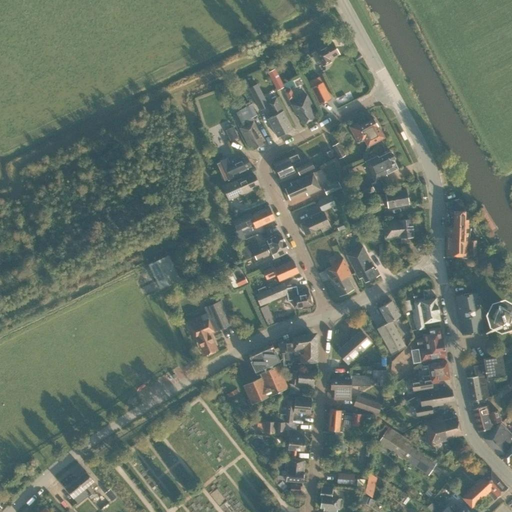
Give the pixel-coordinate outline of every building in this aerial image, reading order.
[(332,42),(311,53),(317,64),(321,62),(323,66),(330,62),(329,59),(339,54),(332,42)] [(268,72),(277,90),(284,86),(274,68),(268,72)] [(295,88),(304,83),(300,75),(290,81),(293,87),(294,87),(295,88)] [(312,87),(320,103),(330,98),(323,82),(312,87)] [(268,106),(266,103),(257,84),(249,88),(260,111),(268,106)] [(294,96),(289,86),(283,89),(288,99),(294,96)] [(311,104),(306,95),(290,103),(296,115),(298,114),(303,124),(314,118),(311,110),(308,105),(311,104)] [(266,103),(268,106),(273,116),(268,119),(277,137),(292,129),(283,111),(282,111),(275,98),(266,103)] [(231,114),(232,113),(239,110),(236,103),(228,107),(231,114)] [(246,107),(251,117),(257,114),(251,103),(245,107),(246,107)] [(247,125),(245,121),(239,110),(232,113),(238,126),(240,125),(241,127),(247,125)] [(213,111),(202,115),(206,125),(217,121),(213,111)] [(357,123),(352,125),(348,127),(357,143),(361,141),(361,142),(364,140),(367,146),(384,137),(373,118),(358,126),(357,123)] [(247,125),(241,127),(239,128),(249,148),(252,146),(253,149),(263,144),(258,135),(259,134),(253,122),(247,125)] [(226,130),(230,141),(238,137),(233,127),(226,130)] [(332,145),(339,158),(345,155),(338,142),(332,145)] [(365,162),(374,182),(386,176),(385,174),(397,169),(393,161),(394,158),(392,153),(389,152),(377,158),(377,156),(365,162)] [(300,162),(297,155),(274,165),(280,178),(294,172),(291,165),(300,162)] [(243,159),(242,157),(228,163),(229,166),(216,172),(221,182),(248,170),(247,168),(250,166),(247,158),(243,159)] [(314,167),(311,160),(296,166),(300,174),(314,167)] [(320,189),(313,173),(290,184),(291,186),(285,189),(289,199),(305,192),(307,195),(320,189)] [(251,177),(250,174),(222,186),(229,200),(256,188),(255,186),(258,184),(254,175),(251,177)] [(375,191),(370,181),(355,188),(360,198),(375,191)] [(323,188),(326,194),(341,188),(338,182),(323,188)] [(408,204),(405,190),(377,195),(378,202),(387,201),(388,207),(408,204)] [(322,211),(336,205),(331,195),(317,202),(322,211)] [(451,208),(453,211),(453,226),(447,226),(446,255),(467,256),(476,256),(476,240),(467,240),(468,219),(464,219),(465,211),(459,199),(452,201),(451,208)] [(253,223),(255,228),(274,219),(269,207),(251,215),(249,213),(243,215),(247,224),(247,225),(253,223)] [(323,212),(319,213),(304,220),(305,223),(301,225),(305,235),(321,228),(322,231),(330,228),(323,212)] [(236,230),(247,225),(247,224),(243,215),(232,220),(236,230)] [(401,237),(401,242),(409,242),(408,237),(413,237),(411,219),(383,221),(385,238),(401,237)] [(252,250),(254,255),(284,242),(281,235),(278,236),(277,234),(264,240),(265,244),(252,250)] [(328,236),(310,244),(311,248),(320,244),(323,252),(325,251),(328,258),(336,255),(328,236)] [(284,242),(254,255),(252,256),(256,264),(264,261),(263,258),(270,255),(272,259),(286,253),(285,251),(288,250),(284,242)] [(253,255),(248,245),(241,249),(245,259),(253,255)] [(362,247),(352,252),(346,255),(359,278),(362,277),(364,282),(379,274),(376,268),(374,269),(362,247)] [(148,264),(159,288),(179,279),(168,254),(148,264)] [(329,259),(327,260),(331,267),(325,270),(332,284),(333,284),(339,296),(353,289),(347,276),(350,275),(343,259),(335,263),(334,260),(335,259),(333,256),(328,258),(329,259)] [(292,260),(275,268),(273,266),(263,271),(267,279),(276,275),(279,281),(298,273),(292,260)] [(237,285),(238,286),(247,282),(244,275),(235,279),(234,277),(229,280),(232,287),(237,285)] [(296,285),(285,287),(283,283),(255,295),(260,306),(288,294),(289,298),(292,297),(294,308),(311,305),(309,293),(308,293),(308,290),(297,292),(296,285)] [(208,295),(203,286),(193,291),(198,300),(208,295)] [(422,292),(413,293),(414,300),(423,298),(422,292)] [(477,292),(455,296),(462,334),(483,330),(477,292)] [(435,298),(424,300),(413,302),(414,305),(412,305),(413,310),(411,310),(413,323),(416,330),(424,328),(423,324),(439,320),(435,298)] [(198,346),(199,347),(203,356),(218,350),(210,333),(231,324),(220,300),(205,307),(207,313),(186,322),(194,340),(196,339),(197,342),(197,343),(198,346)] [(377,328),(391,354),(405,346),(391,321),(399,316),(391,301),(379,308),(387,322),(377,328)] [(493,322),(501,325),(508,323),(511,316),(509,308),(502,305),(495,307),(491,314),(493,322)] [(424,342),(442,339),(440,328),(429,330),(430,333),(423,334),(423,339),(417,340),(418,344),(424,343),(424,342)] [(348,341),(359,353),(371,343),(360,331),(348,341)] [(279,347),(278,348),(281,359),(284,366),(291,365),(291,363),(316,360),(315,336),(313,334),(293,338),(293,343),(289,342),(288,339),(277,343),(279,347)] [(445,357),(442,339),(424,342),(424,343),(425,348),(418,350),(420,361),(445,357)] [(359,353),(348,341),(336,352),(347,364),(359,353)] [(508,351),(502,342),(496,346),(502,355),(508,351)] [(281,359),(278,348),(274,349),(272,345),(248,357),(257,374),(259,373),(261,378),(243,386),(251,404),(287,388),(278,366),(280,364),(279,361),(277,355),(279,354),(281,359)] [(505,375),(501,355),(483,359),(484,364),(473,366),(475,376),(466,378),(470,401),(488,397),(485,379),(505,375)] [(449,378),(446,362),(428,365),(430,376),(422,377),(422,380),(411,382),(412,392),(432,388),(432,383),(439,382),(439,380),(449,378)] [(314,371),(298,370),(298,372),(291,371),(290,384),(289,384),(291,394),(298,394),(299,386),(304,387),(304,385),(312,386),(314,371)] [(331,389),(334,389),(334,399),(350,399),(350,386),(370,386),(370,375),(350,375),(350,377),(335,377),(335,379),(331,379),(331,389)] [(428,391),(428,393),(419,395),(421,407),(414,408),(416,416),(432,413),(431,407),(442,405),(442,403),(453,401),(451,390),(448,390),(447,388),(428,391)] [(353,405),(378,414),(381,405),(357,396),(353,405)] [(311,399),(294,398),(294,401),(286,401),(285,415),(280,414),(279,422),(292,423),(293,412),(310,413),(311,399)] [(488,413),(486,406),(473,410),(478,431),(492,427),(491,423),(501,420),(498,410),(488,413)] [(362,414),(351,413),(351,414),(344,413),(344,410),(330,409),(328,430),(335,431),(335,436),(341,437),(342,424),(360,426),(362,414)] [(443,420),(441,415),(424,424),(430,445),(447,441),(446,439),(461,435),(456,417),(443,420)] [(264,428),(264,433),(275,434),(275,422),(265,422),(264,428)] [(285,431),(285,423),(276,422),(275,430),(285,431)] [(511,441),(510,439),(511,437),(511,435),(500,423),(483,438),(488,446),(503,462),(510,455),(511,456),(511,455),(511,441)] [(378,442),(398,456),(428,476),(436,463),(411,447),(414,444),(388,427),(378,442)] [(287,449),(303,451),(304,438),(303,438),(304,431),(289,430),(287,449)] [(277,480),(303,482),(303,471),(304,460),(288,459),(287,475),(287,476),(278,475),(277,480)] [(462,498),(468,504),(471,507),(487,493),(494,500),(507,487),(490,469),(477,481),(462,498)] [(86,472),(75,480),(83,489),(84,488),(90,484),(93,489),(97,486),(93,482),(93,481),(86,472)] [(376,477),(369,472),(365,492),(372,497),(376,477)] [(337,484),(353,485),(354,474),(338,473),(337,484)] [(83,489),(75,480),(65,489),(72,498),(73,497),(78,504),(88,495),(87,494),(88,493),(84,488),(83,489)] [(290,484),(290,492),(300,493),(300,485),(290,484)] [(339,510),(339,504),(340,499),(331,498),(332,487),(321,486),(319,497),(321,497),(320,508),(324,508),(323,510),(336,511),(337,509),(339,510)] [(104,493),(111,500),(116,496),(109,489),(104,493)] [(361,502),(369,505),(372,498),(364,495),(361,502)]
